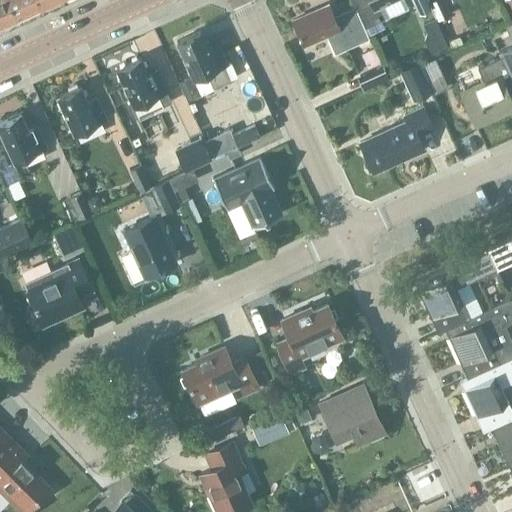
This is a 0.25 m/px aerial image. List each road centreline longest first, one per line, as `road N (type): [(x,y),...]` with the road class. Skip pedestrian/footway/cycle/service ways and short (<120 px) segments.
road 1 (residential): [(117,339),(27,386),(99,461),(111,462),(162,440),(132,371)]
road 2 (residential): [(474,511),(348,234)]
road 3 (residential): [(348,234),(240,0)]
road 4 (residential): [(308,253),(117,339)]
road 5 (residential): [(348,234),(511,159)]
road 6 (tertiary): [(0,67),(147,0)]
